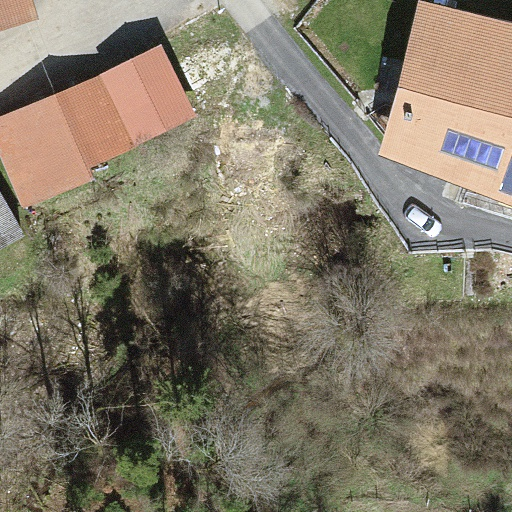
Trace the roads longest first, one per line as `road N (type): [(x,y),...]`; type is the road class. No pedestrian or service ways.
road 1 (residential): [(229,0),(278,75),(369,183),(511,251)]
road 2 (residential): [(0,73),(114,0)]
